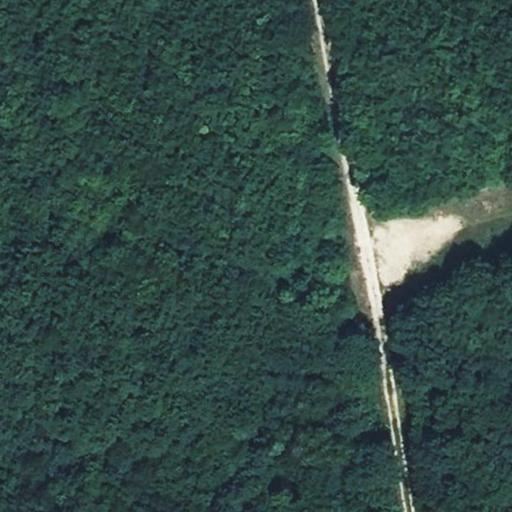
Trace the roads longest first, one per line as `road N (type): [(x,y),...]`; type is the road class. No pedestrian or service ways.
road 1 (track): [(412,511),(362,233)]
road 2 (track): [(362,233),(320,0)]
